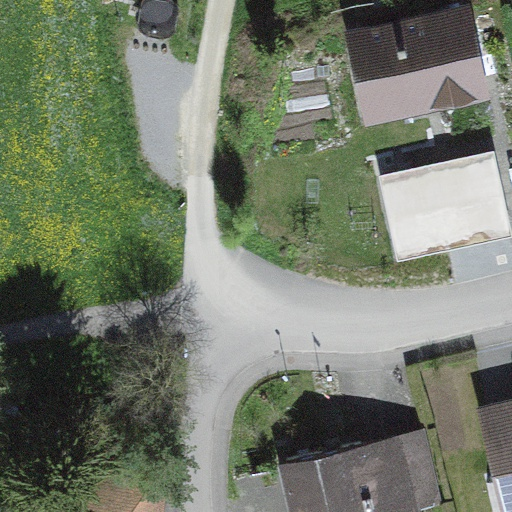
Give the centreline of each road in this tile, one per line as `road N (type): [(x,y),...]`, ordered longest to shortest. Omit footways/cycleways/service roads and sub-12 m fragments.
road 1 (residential): [(204,292),(347,317),(511,299)]
road 2 (unclassified): [(222,0),(196,220),(204,292)]
road 3 (residential): [(198,511),(204,292)]
road 4 (track): [(0,335),(204,292)]
